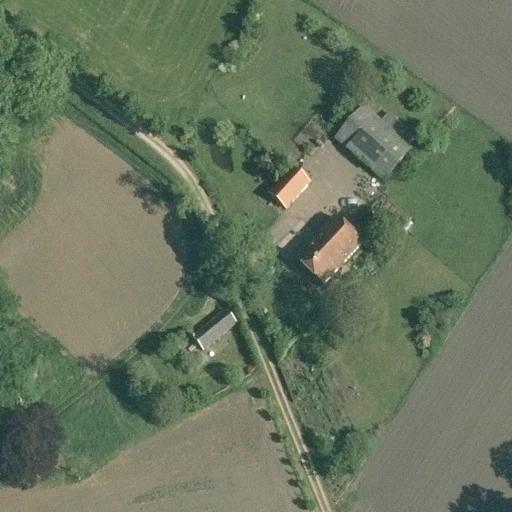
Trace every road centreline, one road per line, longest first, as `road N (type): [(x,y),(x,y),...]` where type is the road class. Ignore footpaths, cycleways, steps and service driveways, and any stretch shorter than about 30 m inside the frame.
road 1 (track): [(327,511),(195,185),(0,28)]
road 2 (track): [(0,466),(170,314),(222,252)]
